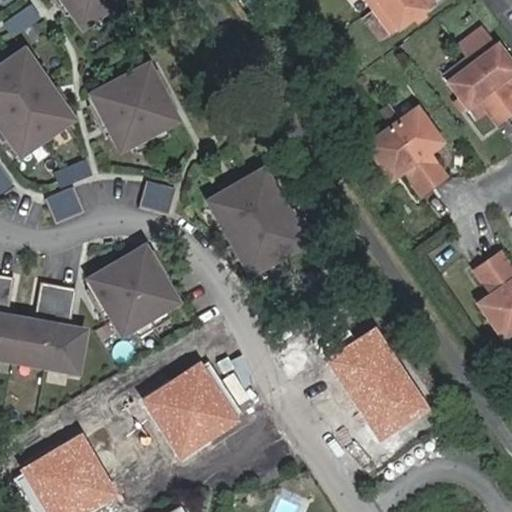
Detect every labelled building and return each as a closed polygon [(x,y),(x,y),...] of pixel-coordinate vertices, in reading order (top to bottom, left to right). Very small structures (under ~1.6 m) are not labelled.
[(60,0),(83,32),(130,0),(60,0)] [(370,0),(377,8),(388,0),(370,0)] [(388,0),(377,8),(395,32),(416,15),(426,17),(427,7),(437,1),(436,0),(388,0)] [(30,6),(7,21),(16,34),(39,18),(30,6)] [(470,61),(511,116),(511,68),(493,44),(470,61)] [(28,48),(0,67),(0,125),(25,161),(80,122),(28,48)] [(500,125),(511,116),(470,61),(447,78),(463,99),(460,108),(470,111),(478,120),(490,112),(500,125)] [(152,62),(91,97),(95,103),(126,157),(187,122),(152,62)] [(417,111),(394,129),(437,190),(451,180),(452,180),(433,156),(443,146),(417,111)] [(437,190),(394,129),(368,148),(395,184),(407,175),(424,197),(437,190)] [(63,184),(93,174),(88,160),(58,170),(63,184)] [(0,162),(0,194),(15,184),(0,162)] [(241,254),(251,270),(305,239),(295,222),(302,218),(298,211),(291,215),(287,208),(263,167),(248,175),(242,179),(237,172),(225,179),(230,186),(223,190),(209,199),(233,240),(237,247),(230,251),(234,258),(241,254)] [(244,168),(237,172),(242,179),(248,175),(244,168)] [(176,186),(146,177),(139,203),(168,211),(176,186)] [(230,186),(225,179),(218,183),(223,190),(230,186)] [(74,184),(46,196),(57,220),(85,208),(74,184)] [(294,204),(287,208),(291,215),(298,211),(294,204)] [(237,247),(233,240),(225,244),(230,251),(237,247)] [(144,245),(90,277),(122,331),(133,325),(166,305),(176,299),(144,245)] [(511,268),(501,254),(487,263),(511,296),(511,268)] [(511,296),(487,263),(474,271),(489,291),(476,300),(502,336),(511,328),(511,296)] [(0,354),(77,368),(84,328),(60,324),(61,318),(71,320),(77,285),(41,279),(35,313),(45,315),(44,321),(0,313),(0,307),(9,309),(15,274),(0,271),(0,354)] [(172,315),(166,305),(133,325),(139,334),(172,315)] [(427,410),(372,328),(322,362),(377,443),(427,410)] [(197,364),(139,403),(180,463),(238,424),(197,364)] [(76,435),(18,474),(43,511),(91,511),(117,495),(76,435)]
